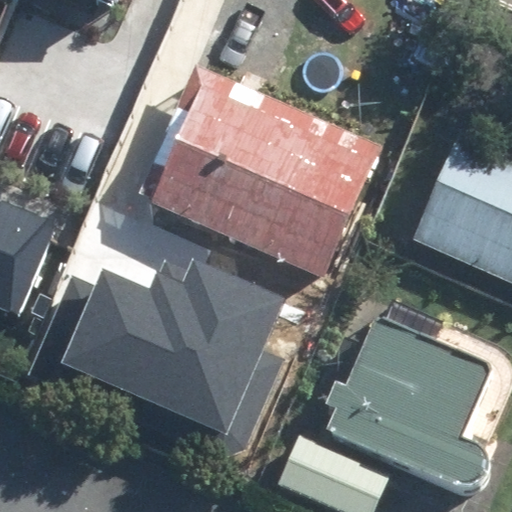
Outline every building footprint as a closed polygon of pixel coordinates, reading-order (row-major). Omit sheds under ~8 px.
[(0,33),(0,289),(7,293),(49,202),(84,218),(132,110),(71,83),(78,68),(0,33)] [(387,149),(202,72),(165,160),(125,143),(71,273),(167,313),(198,239),(189,235),(194,224),(331,281),(387,149)] [(511,156),(468,137),(419,247),(511,288),(511,156)] [(333,436),(466,493),(474,494),(482,492),(488,488),(493,482),(496,475),(496,467),(494,460),(489,453),(469,445),(500,373),(384,323),(355,388),(343,383),(332,408),(343,413),(333,436)] [(382,511),(396,480),(303,441),(282,489),(334,511),(382,511)]
